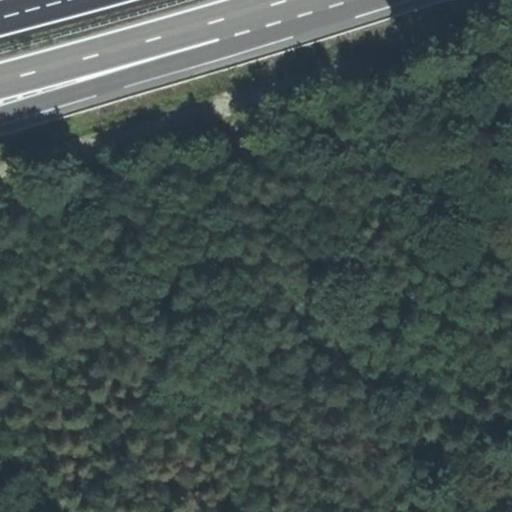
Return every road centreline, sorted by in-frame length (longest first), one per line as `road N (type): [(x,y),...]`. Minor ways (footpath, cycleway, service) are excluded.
road 1 (track): [(511,19),(0,174)]
road 2 (motorway): [(0,105),(306,0)]
road 3 (motorway): [(0,79),(281,0)]
